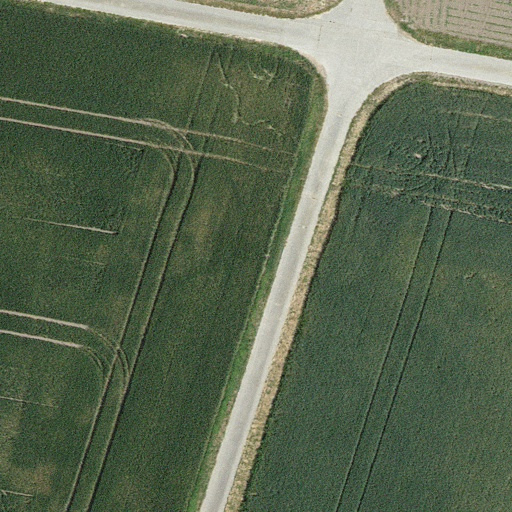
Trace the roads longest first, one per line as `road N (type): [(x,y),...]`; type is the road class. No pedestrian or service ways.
road 1 (track): [(211,511),(359,42)]
road 2 (track): [(118,0),(511,69)]
